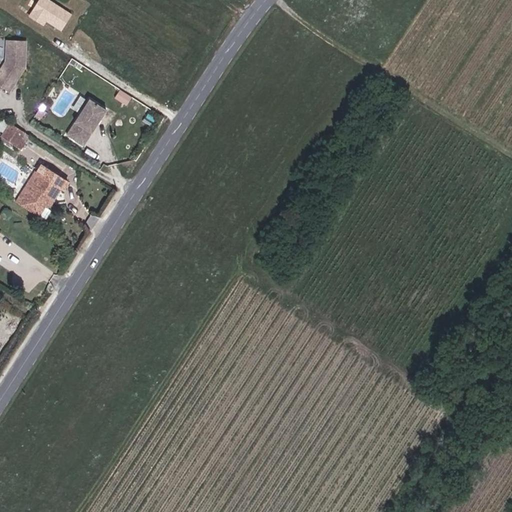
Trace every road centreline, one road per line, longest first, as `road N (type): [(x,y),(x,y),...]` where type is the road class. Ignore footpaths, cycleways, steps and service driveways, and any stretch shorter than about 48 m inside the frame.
road 1 (secondary): [(266,0),(0,402)]
road 2 (track): [(511,158),(299,22),(280,0)]
